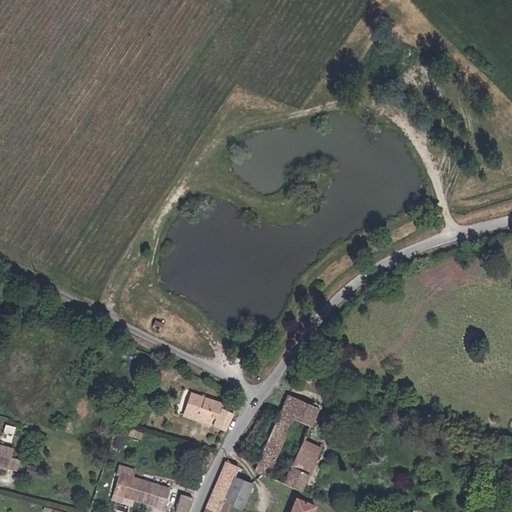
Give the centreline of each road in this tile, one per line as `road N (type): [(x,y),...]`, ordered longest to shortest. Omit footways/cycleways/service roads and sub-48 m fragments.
road 1 (unclassified): [(258,394),(339,295),(411,245),(511,216)]
road 2 (unclassified): [(0,266),(258,394)]
road 3 (unclassified): [(194,511),(258,394)]
